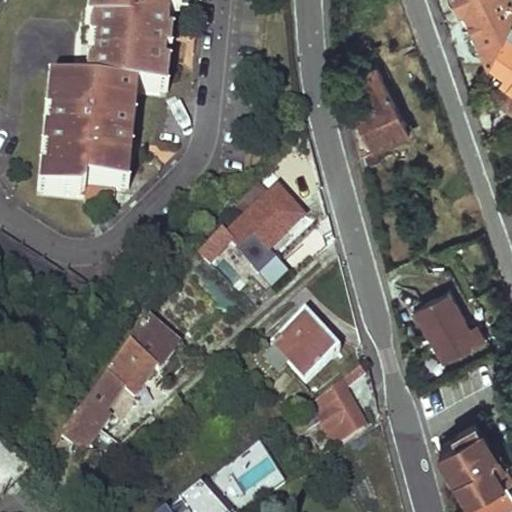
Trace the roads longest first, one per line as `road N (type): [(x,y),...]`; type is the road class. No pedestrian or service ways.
road 1 (unclassified): [(307,0),(314,91),(428,511)]
road 2 (residential): [(511,268),(410,0)]
